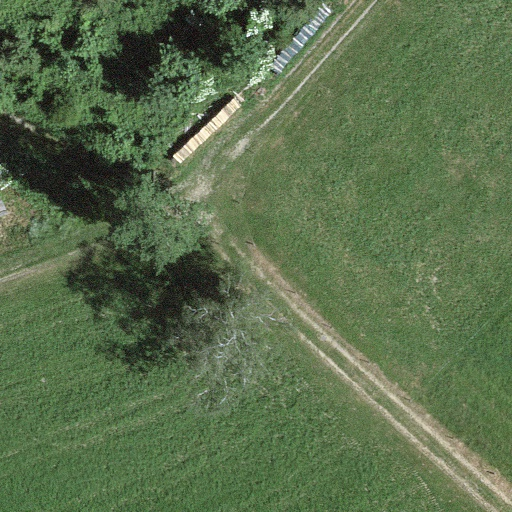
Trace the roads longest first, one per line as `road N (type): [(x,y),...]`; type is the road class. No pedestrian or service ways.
road 1 (track): [(364,0),(183,211),(511,506)]
road 2 (track): [(183,211),(0,101)]
